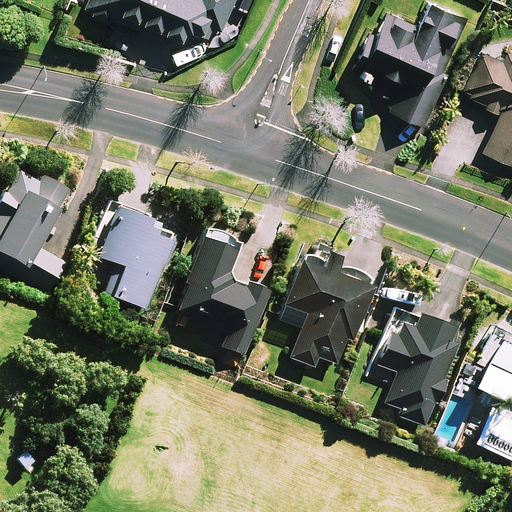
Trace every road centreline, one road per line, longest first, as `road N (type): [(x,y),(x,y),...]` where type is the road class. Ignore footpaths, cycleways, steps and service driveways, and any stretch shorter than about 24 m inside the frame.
road 1 (residential): [(511,243),(244,147)]
road 2 (residential): [(244,147),(0,85)]
road 3 (residential): [(311,0),(244,147)]
